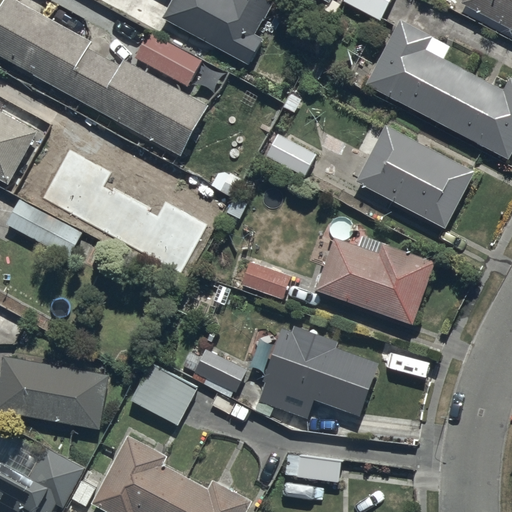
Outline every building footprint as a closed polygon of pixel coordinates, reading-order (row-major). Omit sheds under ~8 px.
[(94,45),(12,0),(8,0),(0,15),(0,57),(184,159),(211,109),(187,96),(204,65),(149,35),(131,67),(123,62),(120,67),(90,51),(94,45)] [(172,0),(174,1),(164,19),(251,66),(265,40),(256,35),(273,3),(267,0),(172,0)] [(382,23),(394,0),(347,0),(346,3),(382,23)] [(511,0),(464,0),(462,5),(511,31),(511,0)] [(444,61),(450,49),(400,23),(367,88),(510,161),(511,157),(511,81),(509,80),(504,92),(444,61)] [(0,181),(9,186),(38,133),(0,113),(0,181)] [(119,142),(80,122),(66,148),(105,168),(119,142)] [(476,174),(385,127),(357,185),(446,232),(476,174)] [(305,178),(317,156),(279,136),(267,158),(305,178)] [(24,198),(9,225),(70,259),(86,232),(24,198)] [(414,328),(436,264),(389,248),(389,246),(364,238),(360,248),(336,240),(318,295),(414,328)] [(292,278),(252,263),(251,267),(242,263),(236,279),(243,281),(242,286),(284,301),(287,292),(289,292),(290,288),(288,287),(292,278)] [(270,374),(256,411),(271,417),(275,408),(309,421),(316,402),(362,419),(382,367),(337,350),(339,344),(296,327),(293,334),(284,330),(278,347),(260,340),(250,367),(270,374)] [(206,350),(196,374),(237,394),(248,370),(206,350)] [(109,375),(4,357),(0,381),(0,413),(101,429),(109,375)] [(178,427),(199,389),(155,364),(134,404),(178,427)] [(169,459),(128,437),(93,506),(104,511),(250,511),(255,504),(211,481),(207,489),(165,467),(169,459)] [(31,480),(0,463),(0,511),(52,511),(56,506),(65,511),(87,468),(48,448),(31,480)] [(339,484),(342,461),(301,455),(301,458),(289,456),(287,476),(298,477),(297,479),(339,484)]
